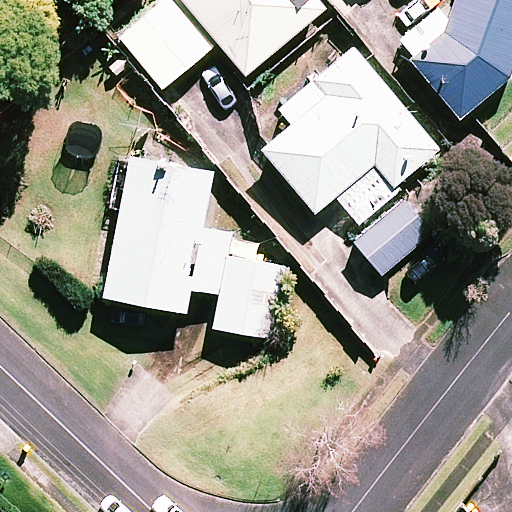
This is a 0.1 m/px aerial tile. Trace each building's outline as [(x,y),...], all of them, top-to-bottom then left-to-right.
[(211,46),(172,0),(163,0),(119,37),(162,88),(211,46)] [(324,8),(317,0),(183,0),(245,74),(324,8)] [(511,62),(511,0),(454,0),(433,53),(415,63),(459,117),(506,78),(511,62)] [(438,149),(353,47),(280,107),(293,123),(263,148),(315,211),(335,194),(359,224),(398,191),(394,186),(438,149)] [(211,170),(130,155),(104,295),(185,310),(190,286),(221,292),(214,327),(271,338),(284,267),(227,256),(231,233),(201,227),(211,170)] [(432,233),(404,199),(353,241),(382,275),(432,233)]
